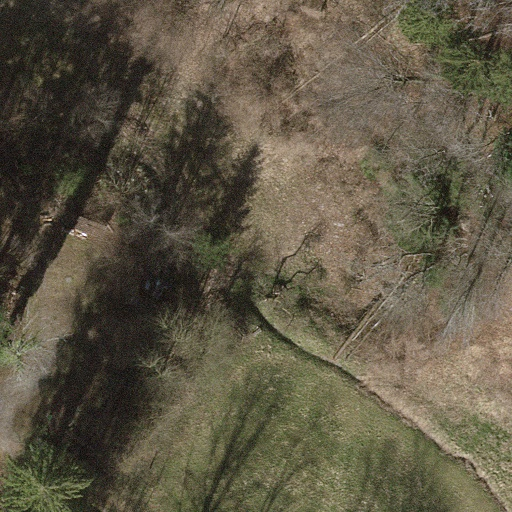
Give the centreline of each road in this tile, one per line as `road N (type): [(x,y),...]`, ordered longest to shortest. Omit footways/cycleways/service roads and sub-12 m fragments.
road 1 (track): [(0,378),(19,363),(50,296),(0,192)]
road 2 (track): [(0,431),(135,511)]
